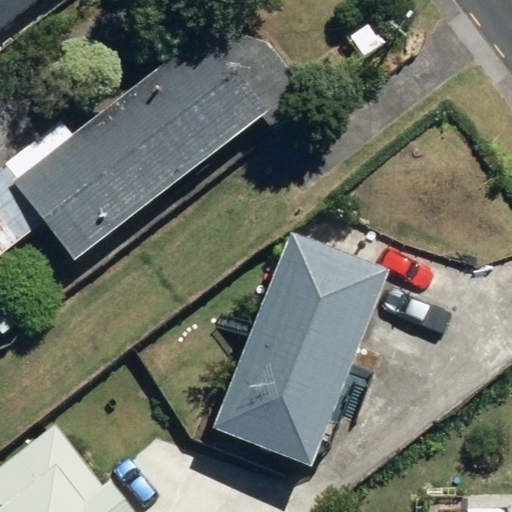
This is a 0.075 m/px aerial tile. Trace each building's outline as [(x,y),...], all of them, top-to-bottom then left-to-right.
[(0,0),(0,28),(37,0),(0,0)] [(347,40),(363,63),(382,48),(366,26),(347,40)] [(0,170),(0,254),(39,224),(71,266),(259,122),(268,134),(307,103),(260,42),(226,68),(202,36),(98,114),(101,120),(18,186),(4,168),(0,170)] [(209,438),(307,476),(384,278),(286,239),(209,438)] [(118,511),(55,429),(0,469),(0,511),(118,511)]
